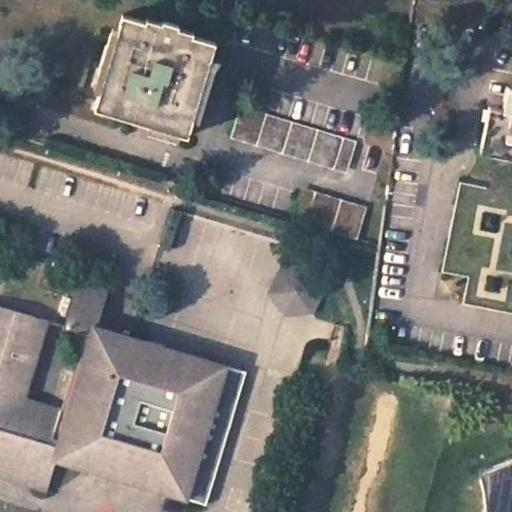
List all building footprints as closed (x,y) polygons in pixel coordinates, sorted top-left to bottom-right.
[(147,10),(145,13),(123,7),(95,101),(189,127),(217,33),(194,27),(196,24),(147,10)] [(511,94),(511,101),(494,97),(491,118),(483,116),(480,129),(478,142),(511,148),(511,94)] [(231,127),(347,164),(356,135),(240,98),(231,127)] [(357,232),(366,203),(301,184),(292,213),(357,232)] [(323,288),(308,266),(281,269),(269,293),(285,315),(312,312),(323,288)] [(110,286),(81,276),(68,321),(97,330),(110,286)] [(247,367),(120,328),(117,336),(97,330),(72,409),(29,395),(53,316),(0,299),(0,467),(46,482),(56,451),(178,488),(207,497),(247,367)] [(511,511),(511,455),(475,473),(479,494),(479,511),(511,511)]
